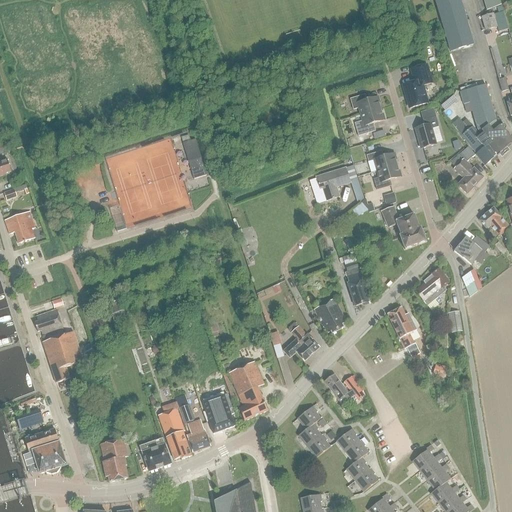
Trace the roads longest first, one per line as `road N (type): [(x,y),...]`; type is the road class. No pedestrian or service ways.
road 1 (residential): [(82,491),(0,225)]
road 2 (residential): [(490,511),(456,275),(439,245)]
road 3 (tertiary): [(258,433),(439,245)]
road 4 (tertiary): [(82,491),(146,486),(258,433)]
road 5 (residential): [(439,245),(387,71)]
